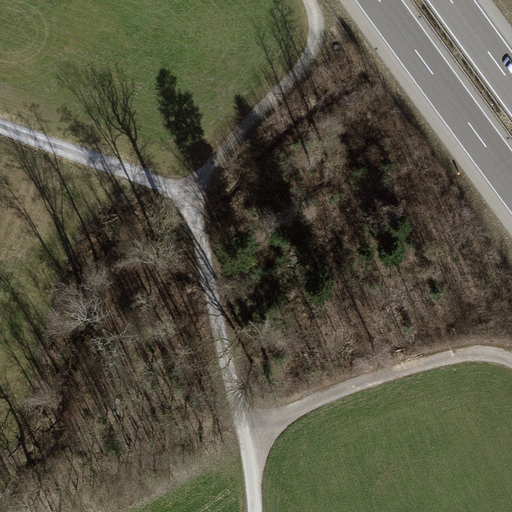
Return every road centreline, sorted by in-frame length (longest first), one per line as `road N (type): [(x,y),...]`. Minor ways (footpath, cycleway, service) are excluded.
road 1 (track): [(255,511),(245,431),(193,217),(155,181),(0,126)]
road 2 (track): [(245,431),(431,361),(482,354),(511,362)]
road 3 (track): [(308,0),(318,32),(306,60),(182,201)]
road 4 (motorway): [(378,0),(511,180)]
